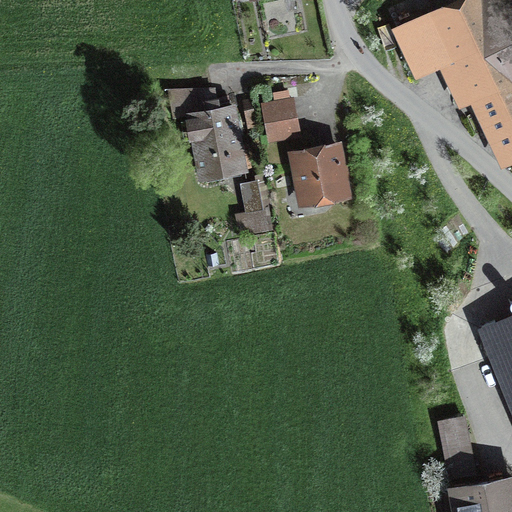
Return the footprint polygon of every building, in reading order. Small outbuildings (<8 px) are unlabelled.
[(511,80),(472,0),(450,0),(389,30),(413,80),(446,64),(499,171),(511,164),(511,80)] [(292,100),(258,107),(266,148),(300,141),(292,100)] [(229,107),(178,118),(193,186),(243,176),(229,107)] [(339,146),(284,155),(294,212),(349,202),(339,146)] [(264,181),(245,182),(248,231),(267,230),(264,181)] [(511,316),(476,332),(511,419),(511,316)] [(511,511),(511,480),(443,491),(446,511),(511,511)]
